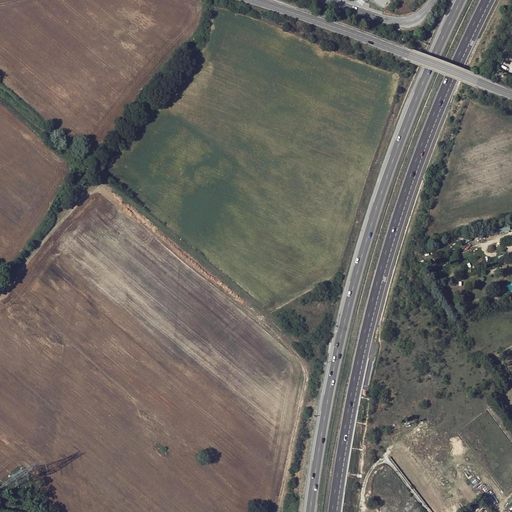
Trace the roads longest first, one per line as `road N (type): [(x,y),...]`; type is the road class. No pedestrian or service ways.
road 1 (motorway): [(334,511),(388,248),(448,82),(489,0)]
road 2 (motorway): [(460,0),(365,239),(310,511)]
road 3 (tertiary): [(255,0),(511,95)]
